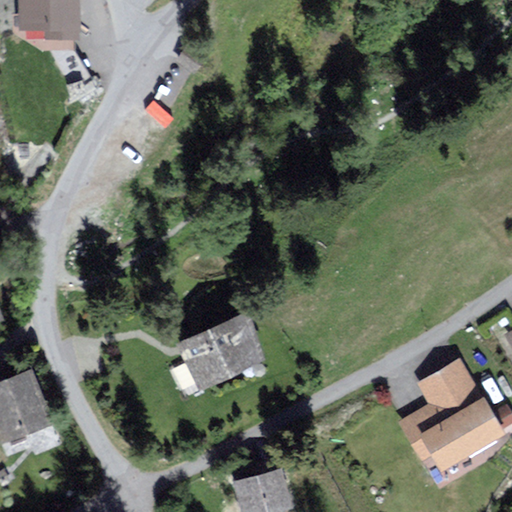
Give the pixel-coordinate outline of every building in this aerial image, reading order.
[(76,0),(23,0),(24,23),(76,24),(76,0)] [(202,383),(263,354),(243,312),(181,341),(202,383)] [(445,462),(503,429),(484,397),(481,399),(458,360),(421,382),(433,403),(403,420),(424,455),(436,448),(445,462)] [(0,381),(0,413),(7,435),(48,421),(31,371),(0,381)] [(284,465),(234,477),(242,511),(280,511),(294,509),(284,465)]
